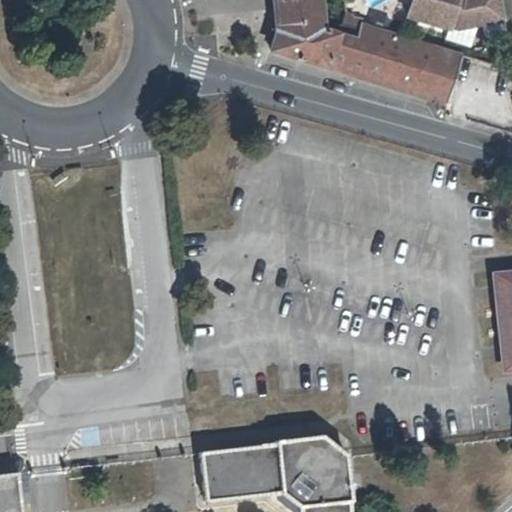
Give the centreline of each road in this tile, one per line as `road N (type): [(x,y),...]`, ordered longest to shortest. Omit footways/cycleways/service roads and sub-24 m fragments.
road 1 (tertiary): [(511,156),(163,58)]
road 2 (tertiary): [(0,128),(29,140),(89,137),(139,104),(163,58)]
